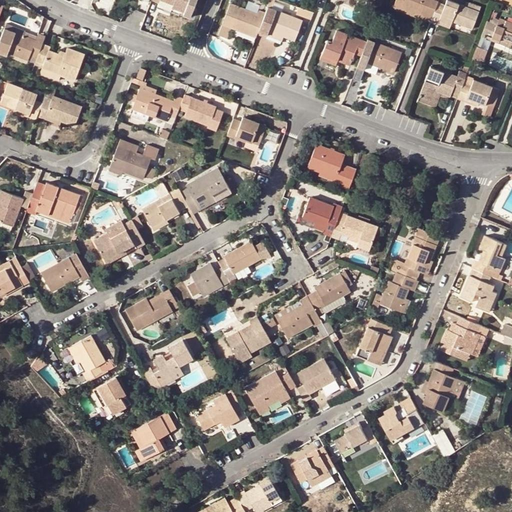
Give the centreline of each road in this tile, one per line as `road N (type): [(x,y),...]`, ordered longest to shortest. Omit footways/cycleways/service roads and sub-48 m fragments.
road 1 (residential): [(484,158),(415,349),(393,381),(215,475)]
road 2 (residential): [(265,206),(41,326)]
road 3 (residential): [(134,40),(89,163),(0,150)]
road 4 (residential): [(484,158),(301,103)]
